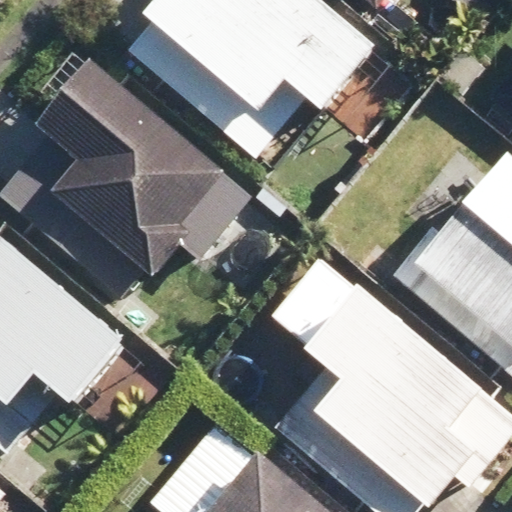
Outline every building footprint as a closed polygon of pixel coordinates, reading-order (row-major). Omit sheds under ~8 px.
[(129,0),(111,25),(143,49),(125,73),(259,172),(299,120),(321,136),(375,63),(290,0),(129,0)] [(225,182),(69,63),(43,97),(58,108),(29,146),(34,151),(0,195),(0,208),(126,305),(139,288),(149,295),(191,241),(184,236),(225,182)] [(511,82),(493,104),(511,121),(511,82)] [(433,230),(391,282),(511,381),(511,179),(506,175),(495,188),(458,158),(412,213),(433,230)] [(127,345),(0,252),(0,458),(8,465),(47,413),(67,428),(127,345)] [(511,452),(511,426),(349,296),(289,370),(308,385),(264,440),(354,511),(436,511),(454,491),(470,504),(511,452)] [(328,511),(256,455),(212,511),(328,511)]
